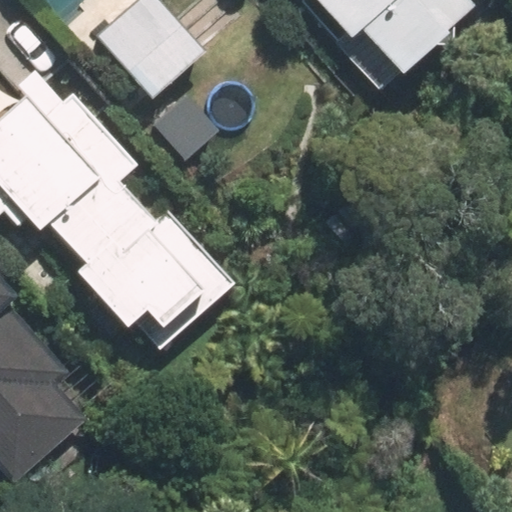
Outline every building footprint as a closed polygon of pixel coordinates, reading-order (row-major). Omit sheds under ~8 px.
[(130,0),(94,33),(150,95),(200,52),(153,0),(130,0)] [(300,0),(292,7),(394,123),(511,17),(511,13),(500,0),(300,0)] [(58,102),(32,71),(12,88),(20,99),(0,116),(0,215),(16,232),(25,223),(35,232),(44,223),(82,265),(69,277),(118,331),(123,327),(149,355),(230,284),(165,211),(150,224),(115,185),(133,169),(67,95),(58,102)] [(174,99),(138,128),(171,170),(207,142),(174,99)] [(0,474),(9,485),(82,419),(52,386),(63,376),(1,308),(10,301),(0,290),(0,474)]
